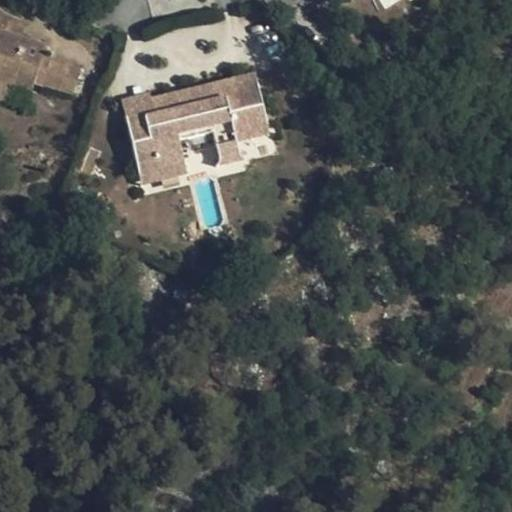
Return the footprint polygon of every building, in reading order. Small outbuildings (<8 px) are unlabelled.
[(0,82),(13,87),(31,93),(34,83),(43,86),(50,61),(42,59),(45,47),(19,40),(5,35),(10,20),(7,19),(0,14),(0,82)] [(25,24),(10,20),(5,35),(19,40),(25,24)] [(122,101),(126,119),(152,112),(153,117),(170,113),(169,108),(169,104),(172,102),(185,99),(189,99),(191,102),(192,107),(225,100),(223,92),(257,85),(254,74),(150,99),(149,94),(122,101)] [(0,100),(8,103),(13,87),(0,82),(0,100)] [(126,119),(135,159),(153,155),(157,172),(184,165),(178,142),(213,133),(216,148),(236,144),(233,133),(266,125),(257,85),(223,92),(225,100),(192,107),(191,102),(189,99),(185,99),(172,102),(169,104),(169,108),(170,113),(153,117),(152,112),(126,119)] [(269,136),(266,125),(233,133),(236,144),(269,136)] [(236,144),(216,148),(221,166),(241,161),(236,144)] [(153,155),(135,159),(142,187),(186,176),(184,165),(157,172),(153,155)]
